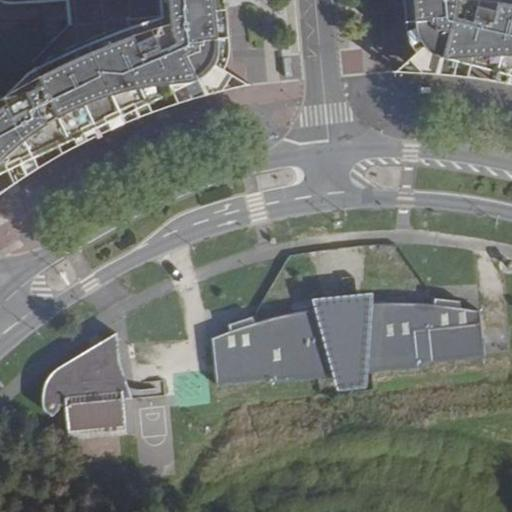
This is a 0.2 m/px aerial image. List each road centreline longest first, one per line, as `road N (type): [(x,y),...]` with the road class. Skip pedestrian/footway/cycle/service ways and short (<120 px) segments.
road 1 (tertiary): [(330,153),(246,168),(160,199),(10,283)]
road 2 (tertiary): [(23,326),(189,226),(334,193)]
road 3 (tertiary): [(511,171),(411,154),(330,153)]
road 4 (tertiary): [(334,193),(511,213)]
road 5 (residential): [(330,153),(315,0)]
